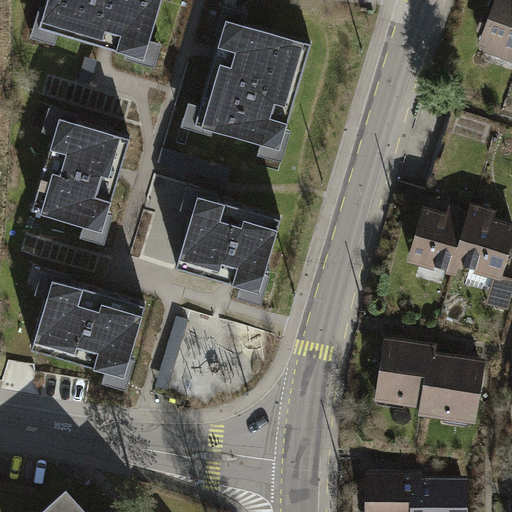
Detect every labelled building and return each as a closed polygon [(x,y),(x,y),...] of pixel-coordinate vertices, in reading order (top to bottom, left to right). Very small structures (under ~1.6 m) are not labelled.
[(144,56),(161,0),(47,0),(40,25),(144,56)] [(483,34),(477,49),(487,52),(484,60),(510,69),(511,62),(511,0),(494,0),(491,10),(486,8),(478,32),(483,34)] [(312,41),(226,16),(195,121),(280,146),(312,41)] [(148,68),(158,71),(165,48),(155,45),(148,68)] [(131,135),(60,114),(32,207),(103,228),(131,135)] [(282,216),(198,191),(176,263),(260,288),(282,216)] [(472,210),(455,267),(495,278),(501,279),(511,239),(511,220),(492,215),(494,207),(474,202),(472,210)] [(423,203),(406,259),(454,273),(455,267),(472,210),(448,203),(446,209),(423,203)] [(146,303),(53,275),(32,345),(125,373),(146,303)] [(511,282),(501,279),(495,278),(488,305),(508,311),(511,298),(511,282)] [(188,317),(177,314),(157,384),(169,388),(188,317)] [(387,330),(373,403),(407,410),(408,405),(422,407),(434,348),(436,340),(387,330)] [(488,358),(434,348),(422,407),(421,414),(444,418),(443,422),(475,428),(475,424),(488,358)] [(368,468),(366,511),(414,511),(415,476),(416,470),(368,468)] [(467,511),(469,477),(415,476),(414,511),(467,511)] [(93,511),(65,480),(29,511),(93,511)]
